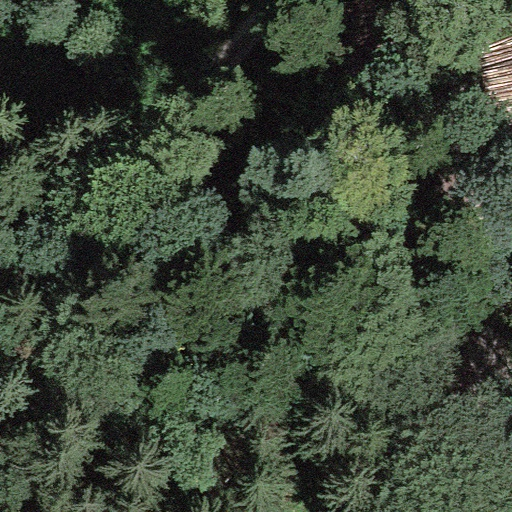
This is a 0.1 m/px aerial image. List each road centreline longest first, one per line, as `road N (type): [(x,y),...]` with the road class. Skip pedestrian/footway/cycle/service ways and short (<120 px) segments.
road 1 (track): [(505,511),(440,0)]
road 2 (track): [(285,0),(0,310)]
